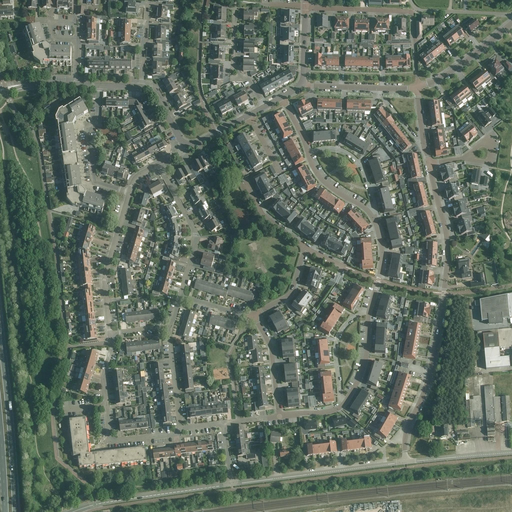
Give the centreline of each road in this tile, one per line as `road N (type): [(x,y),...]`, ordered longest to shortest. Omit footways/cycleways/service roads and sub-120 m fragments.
road 1 (residential): [(405,463),(447,255),(428,164)]
road 2 (primary): [(16,511),(0,323)]
road 3 (residential): [(231,484),(405,463)]
road 4 (residential): [(110,335),(101,377),(109,436),(179,429)]
road 5 (residential): [(73,511),(231,484)]
road 6 (residential): [(110,335),(102,280),(128,192)]
road 7 (residential): [(179,295),(194,234),(158,164)]
road 8 (residential): [(128,192),(94,182),(87,134),(98,121),(98,86)]
